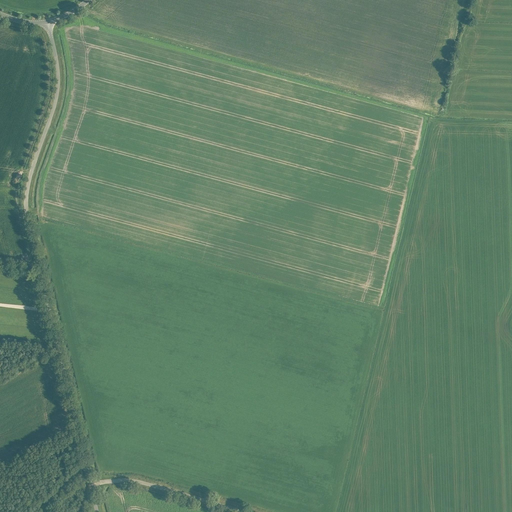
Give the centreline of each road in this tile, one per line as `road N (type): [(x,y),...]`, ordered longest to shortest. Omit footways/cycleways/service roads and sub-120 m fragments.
road 1 (unclassified): [(90,483),(27,217),(27,186),(58,84),(47,21)]
road 2 (unclassified): [(247,511),(139,481),(90,483)]
